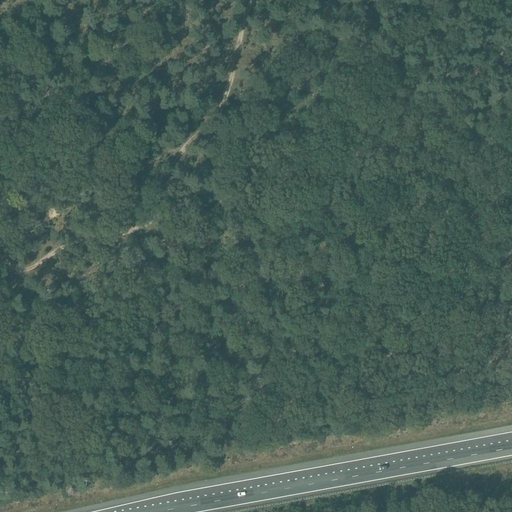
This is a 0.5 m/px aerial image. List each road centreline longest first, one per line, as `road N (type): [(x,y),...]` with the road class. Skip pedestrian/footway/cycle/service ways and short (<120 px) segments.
road 1 (track): [(251,0),(215,119),(179,155),(158,213),(123,230),(67,234),(17,272),(0,274)]
road 2 (motorway): [(511,448),(158,511)]
